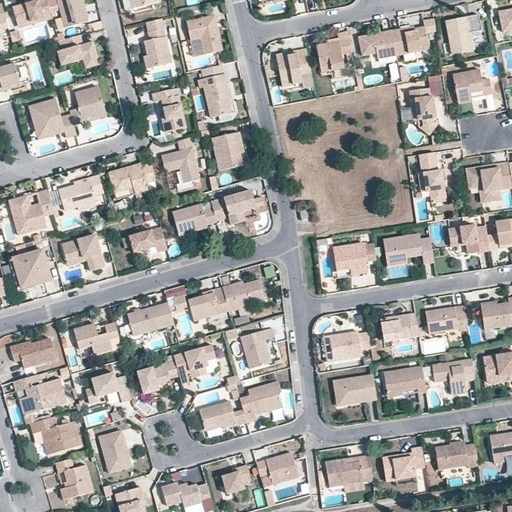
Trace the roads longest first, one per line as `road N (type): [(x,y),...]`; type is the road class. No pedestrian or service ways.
road 1 (residential): [(0,329),(293,241)]
road 2 (residential): [(0,178),(133,139),(106,0)]
road 3 (residential): [(511,411),(309,439),(309,425)]
road 4 (residential): [(298,306),(511,273)]
road 5 (residential): [(293,241),(249,35)]
road 6 (residential): [(249,35),(376,10)]
road 7 (residential): [(189,456),(309,425)]
